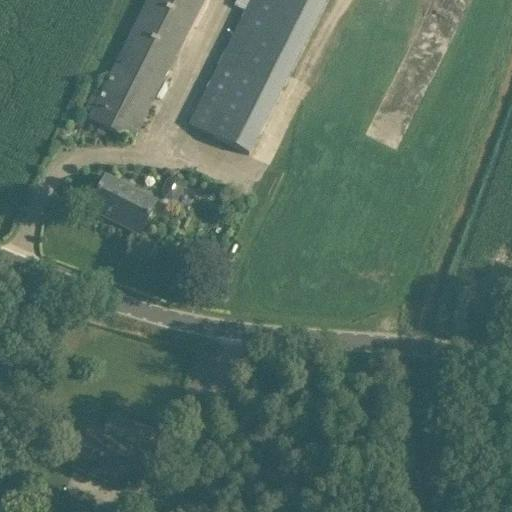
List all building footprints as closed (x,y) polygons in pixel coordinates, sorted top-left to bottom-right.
[(148,0),(101,96),(92,114),(88,121),(99,126),(108,131),(132,143),(203,0),(148,0)] [(327,0),(253,0),(198,109),(189,127),(249,157),(258,139),(327,0)] [(252,0),(237,0),(234,7),(246,13),(252,0)] [(89,211),(140,237),(156,204),(105,179),(89,211)] [(174,179),(171,181),(166,183),(162,191),(164,199),(171,203),(178,200),(182,190),(181,182),(179,181),(174,179)] [(133,493),(147,459),(88,435),(74,469),(133,493)]
